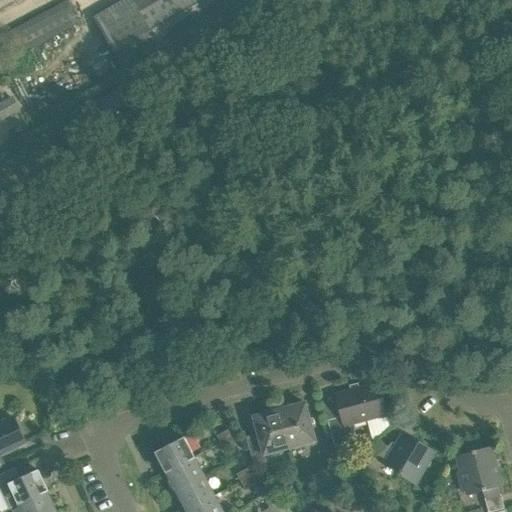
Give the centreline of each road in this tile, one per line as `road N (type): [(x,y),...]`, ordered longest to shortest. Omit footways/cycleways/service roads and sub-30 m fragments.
road 1 (track): [(0,241),(300,149),(511,63)]
road 2 (residential): [(126,511),(109,471),(108,436),(153,411),(392,348),(409,353),(451,393),(505,406)]
